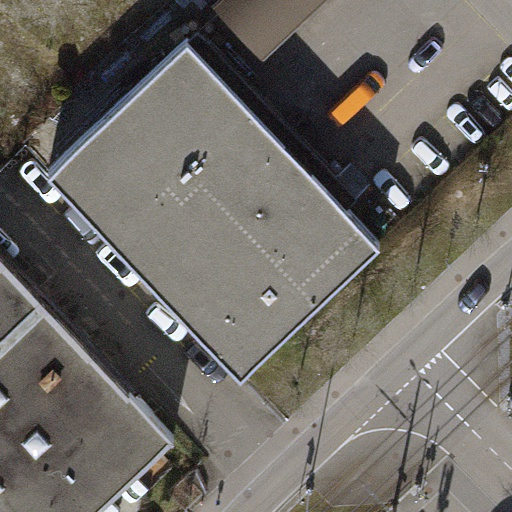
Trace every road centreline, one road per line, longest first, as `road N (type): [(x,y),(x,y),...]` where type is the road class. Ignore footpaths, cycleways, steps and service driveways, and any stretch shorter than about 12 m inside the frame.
road 1 (unclassified): [(405,361),(247,511)]
road 2 (residential): [(405,361),(511,468)]
road 3 (unclassified): [(511,268),(405,361)]
